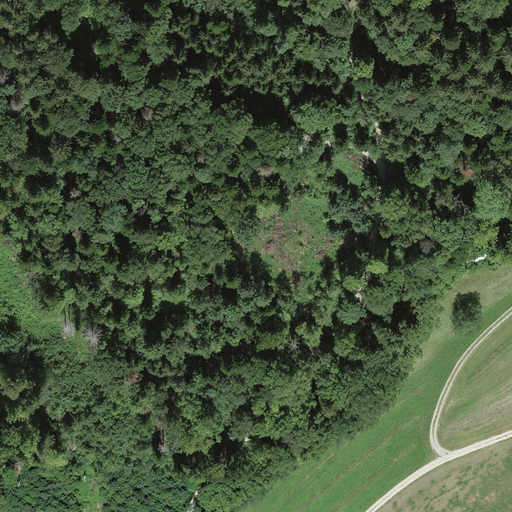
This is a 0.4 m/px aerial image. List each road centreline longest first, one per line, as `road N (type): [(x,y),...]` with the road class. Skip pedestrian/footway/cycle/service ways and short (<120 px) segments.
road 1 (track): [(191,511),(211,478),(326,356),(358,303),(382,163),(350,70),(342,0)]
road 2 (track): [(0,98),(144,125),(238,153),(277,157),(337,144),(382,163)]
road 3 (track): [(444,460),(429,434),(435,413),(473,345),(511,309)]
road 4 (track): [(511,436),(444,460),(371,511)]
road 5 (track): [(413,333),(401,213),(388,177)]
road 6 (track): [(511,193),(424,204),(382,163)]
road 7 (track): [(218,147),(178,206),(150,269)]
